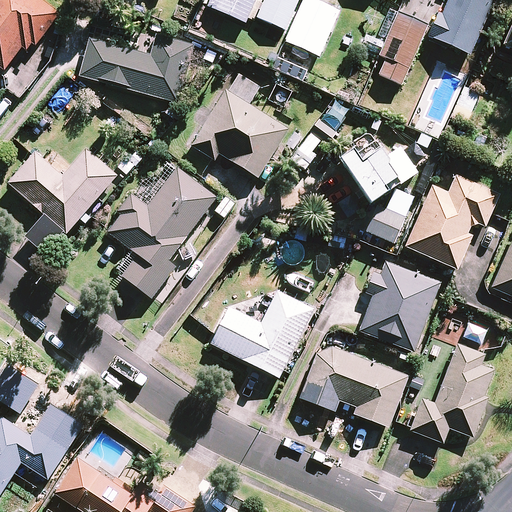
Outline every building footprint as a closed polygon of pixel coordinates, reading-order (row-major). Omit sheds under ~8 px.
[(59,15),(39,0),(0,0),(0,67),(4,71),(23,47),(30,52),(59,15)] [(255,0),(212,0),(209,7),(246,23),(255,0)] [(298,0),(266,0),(258,18),(285,30),(298,0)] [(339,12),(312,0),(304,0),(286,42),(319,57),(339,12)] [(493,0),(447,0),(430,38),(469,55),(493,0)] [(427,27),(399,14),(373,72),(401,85),(427,27)] [(511,27),(503,46),(511,50),(511,27)] [(192,46),(156,36),(151,57),(90,41),(80,77),(177,103),(192,46)] [(226,91),(191,147),(215,161),(220,154),(259,179),(289,131),(249,105),(261,88),(240,75),(229,93),(226,91)] [(290,95),(277,87),(268,102),(281,110),(290,95)] [(481,95),(464,87),(454,109),(471,117),(481,95)] [(417,102),(398,95),(394,107),(412,114),(417,102)] [(346,119),(331,108),(317,129),(332,139),(346,119)] [(388,166),(367,134),(348,147),(351,151),(340,159),(370,204),(387,192),(400,183),(412,175),(400,157),(388,166)] [(116,177),(86,150),(63,177),(36,154),(9,184),(66,234),(116,177)] [(216,199),(176,170),(150,206),(133,193),(118,212),(121,215),(108,233),(133,252),(117,273),(152,299),(176,267),(170,262),(216,199)] [(448,195),(432,187),(427,185),(395,256),(412,264),(417,252),(456,270),(477,224),(484,228),(498,196),(456,177),(448,195)] [(404,219),(377,207),(367,232),(393,243),(404,219)] [(347,237),(328,236),(327,249),(347,250),(347,237)] [(511,242),(492,288),(511,297),(511,242)] [(440,283),(386,263),(381,275),(374,272),(366,294),(373,296),(359,332),(414,353),(440,283)] [(314,310),(278,291),(261,325),(229,308),(211,344),(280,379),(314,310)] [(453,341),(432,331),(416,366),(431,373),(441,354),(446,356),(453,341)] [(408,377),(322,344),(304,390),(355,410),(354,414),(389,428),(408,377)] [(484,355),(457,345),(435,404),(422,399),(410,431),(443,444),(449,429),(472,437),(486,400),(483,399),(493,372),(479,367),(484,355)] [(1,418),(0,420),(0,495),(13,476),(37,491),(67,446),(37,427),(30,437),(1,418)] [(55,494),(82,511),(190,511),(193,508),(165,489),(161,495),(140,482),(136,489),(116,475),(112,481),(78,459),(55,494)]
